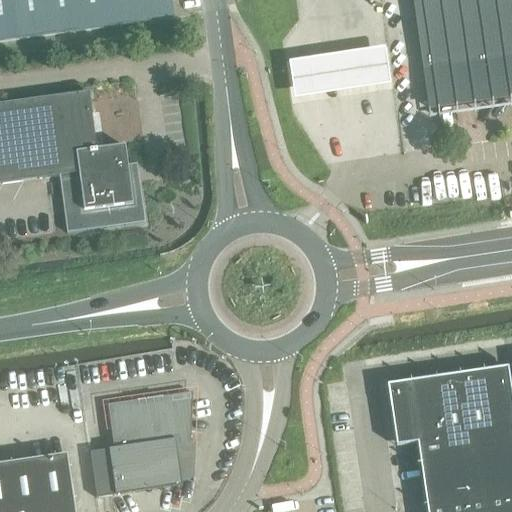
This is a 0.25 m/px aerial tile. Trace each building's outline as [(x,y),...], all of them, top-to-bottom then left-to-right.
[(0,0),(0,43),(173,20),(170,0),(0,0)] [(511,0),(413,0),(429,109),(511,96),(511,0)] [(382,50),(285,64),(291,103),(388,89),(382,50)] [(87,94),(0,106),(0,184),(58,177),(66,234),(125,226),(145,224),(143,213),(137,164),(127,166),(124,148),(95,152),(93,139),(90,113),(87,94)] [(415,445),(425,511),(511,511),(511,413),(508,391),(509,391),(506,369),(384,387),(388,412),(389,412),(394,448),(415,445)] [(89,453),(96,499),(181,486),(180,481),(192,480),(192,482),(193,482),(195,443),(190,444),(192,394),(107,406),(113,450),(89,453)] [(0,511),(73,511),(65,456),(0,466),(0,511)]
